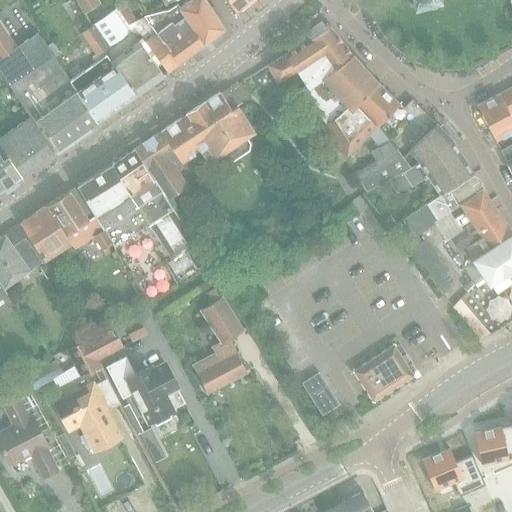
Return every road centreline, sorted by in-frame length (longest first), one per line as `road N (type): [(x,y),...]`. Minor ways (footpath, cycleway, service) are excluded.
road 1 (secondary): [(285,0),(192,79),(0,214)]
road 2 (unknown): [(250,508),(166,350),(134,356)]
road 3 (secondary): [(376,443),(511,350)]
road 4 (residential): [(328,0),(419,87),(447,101)]
road 5 (unknown): [(323,471),(247,340)]
road 6 (secondary): [(243,511),(376,443)]
